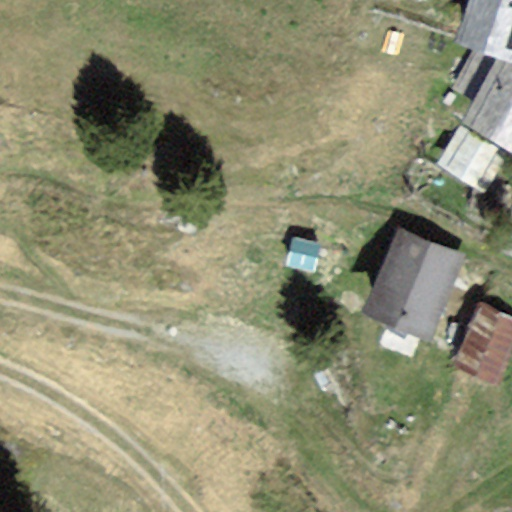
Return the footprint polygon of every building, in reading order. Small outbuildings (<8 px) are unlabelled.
[(511,47),(511,0),(487,0),(476,36),(511,47)] [(511,145),(511,57),(506,55),(476,132),(511,145)] [(511,159),(511,152),(465,127),(446,161),(495,189),(511,159)] [(476,250),(406,228),(380,309),(450,331),(476,250)] [(330,253),(305,247),(299,273),(324,279),(330,253)] [(511,313),(483,304),(466,356),(511,370),(511,313)]
